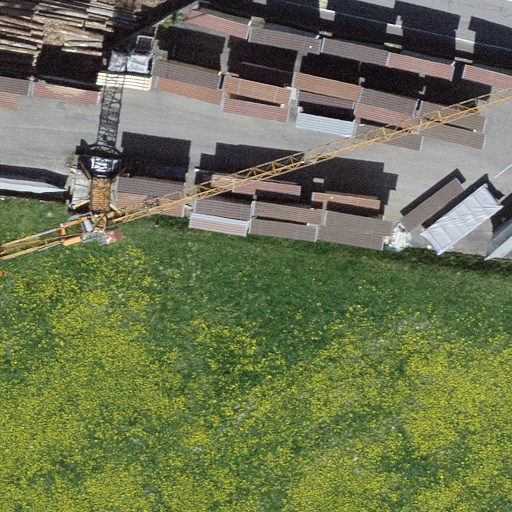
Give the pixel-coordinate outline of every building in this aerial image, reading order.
[(511,68),(474,64),(470,101),(511,106),(511,68)] [(0,186),(69,188),(70,156),(0,153),(0,186)] [(187,161),(120,158),(118,212),(185,215),(187,161)] [(193,161),(191,235),(311,238),(313,165),(193,161)] [(511,185),(506,175),(414,221),(428,249),(474,227),(489,257),(511,245),(511,185)]
